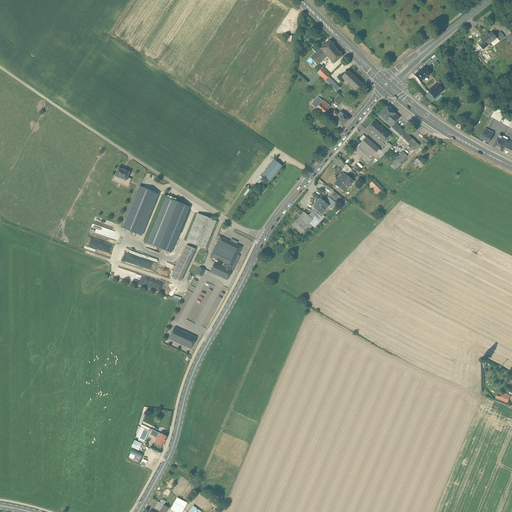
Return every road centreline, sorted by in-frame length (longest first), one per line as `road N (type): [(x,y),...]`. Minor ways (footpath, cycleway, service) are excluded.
road 1 (unclassified): [(263,238),(0,64)]
road 2 (primary): [(138,511),(169,455),(199,357),(263,238)]
road 3 (primary): [(263,238),(386,86)]
road 4 (primary): [(511,166),(386,86)]
road 5 (secondary): [(386,86),(489,0)]
road 6 (primary): [(386,86),(301,0)]
